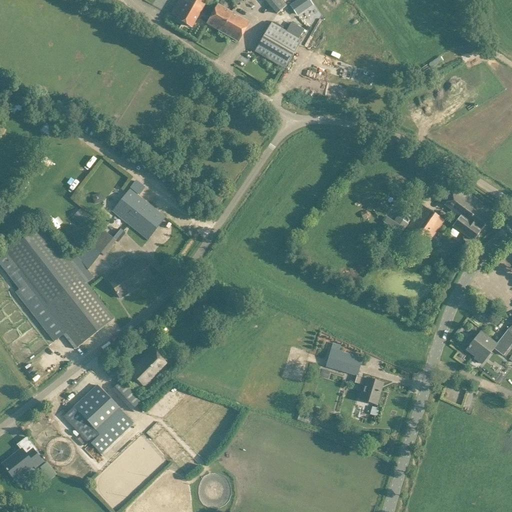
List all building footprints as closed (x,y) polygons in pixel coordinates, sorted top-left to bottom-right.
[(179,0),(172,13),(179,16),(177,19),(191,27),(206,1),(213,5),(215,0),(179,0)] [(308,0),(300,0),(291,6),(297,15),(311,5),(308,0)] [(218,6),(212,15),(207,24),(238,42),(249,23),(218,6)] [(345,10),(338,12),(341,20),(348,17),(345,10)] [(285,69),(290,60),(301,41),(282,30),(283,27),(274,22),(271,24),(255,51),(285,69)] [(355,26),(329,45),(337,56),(363,37),(355,26)] [(462,55),(469,51),(464,43),(457,48),(462,55)] [(306,80),(302,95),(318,99),(322,84),(306,80)] [(81,159),(74,165),(80,172),(87,165),(81,159)] [(109,178),(112,172),(107,169),(104,175),(109,178)] [(404,194),(415,200),(420,192),(409,185),(404,194)] [(494,213),(459,186),(445,205),(460,217),(454,226),(473,241),(494,213)] [(112,211),(116,215),(128,224),(148,240),(165,218),(136,195),(138,193),(132,188),(112,211)] [(100,194),(92,196),(95,204),(102,202),(100,194)] [(12,211),(16,203),(9,200),(5,208),(12,211)] [(353,207),(362,210),(364,203),(355,201),(353,207)] [(407,203),(397,218),(407,224),(417,210),(407,203)] [(403,233),(424,248),(443,220),(422,206),(403,233)] [(80,208),(72,218),(81,225),(89,215),(80,208)] [(380,217),(377,222),(386,227),(389,221),(380,217)] [(0,264),(20,291),(16,294),(54,341),(63,335),(75,350),(114,319),(41,226),(0,258),(0,264)] [(104,255),(116,240),(104,230),(92,246),(104,255)] [(76,231),(64,237),(70,250),(82,245),(76,231)] [(109,281),(114,290),(120,298),(153,278),(142,260),(109,281)] [(500,355),(511,340),(511,326),(507,331),(496,344),(481,333),(470,346),(469,346),(468,348),(468,349),(467,351),(475,357),(474,359),(482,365),(494,350),(500,355)] [(355,383),(364,386),(360,400),(376,405),(380,391),(378,391),(380,383),(371,380),(357,376),(363,359),(339,351),(340,346),(332,343),(325,366),(357,376),(355,383)] [(153,349),(130,372),(145,388),(152,381),(151,380),(167,364),(153,349)] [(19,367),(30,381),(35,377),(24,363),(19,367)] [(327,379),(329,372),(322,370),(320,377),(327,379)] [(112,390),(131,410),(141,402),(121,381),(112,390)] [(135,383),(130,388),(137,397),(143,391),(136,382),(135,383)] [(65,417),(72,424),(101,454),(133,425),(97,386),(74,408),(65,417)] [(371,417),(374,408),(366,406),(363,414),(371,417)] [(309,417),(299,414),(297,420),(306,424),(309,417)] [(4,467),(10,474),(15,481),(35,465),(36,466),(42,461),(33,450),(26,455),(22,450),(15,455),(16,457),(4,467)] [(56,475),(46,463),(40,468),(50,480),(56,475)] [(20,482),(15,487),(19,493),(25,488),(20,482)]
